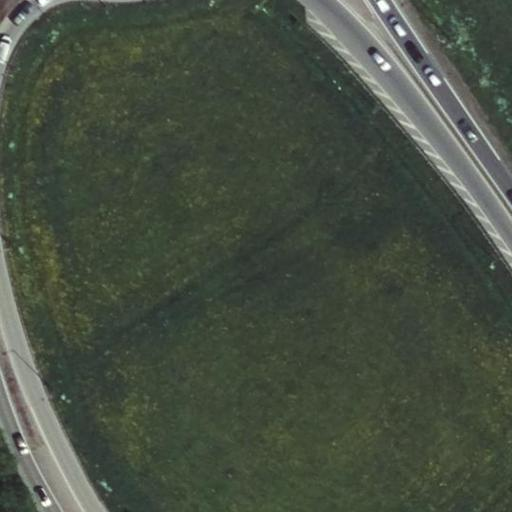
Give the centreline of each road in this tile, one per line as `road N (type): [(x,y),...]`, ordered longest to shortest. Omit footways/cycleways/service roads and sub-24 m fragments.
road 1 (trunk): [(317,0),(420,111),(511,234)]
road 2 (tertiary): [(95,511),(33,389),(0,279)]
road 3 (trunk): [(511,193),(380,0)]
road 4 (tertiary): [(0,390),(52,511)]
